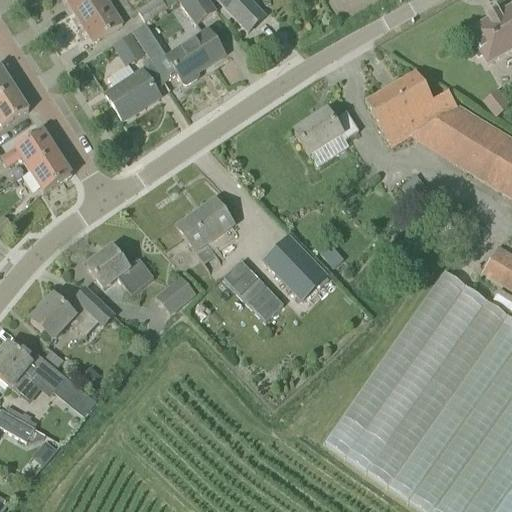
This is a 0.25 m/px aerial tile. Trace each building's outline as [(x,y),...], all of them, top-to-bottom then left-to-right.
[(62,0),(73,15),(95,0),(62,0)] [(103,0),(95,0),(73,15),(93,47),(122,28),(103,0)] [(204,0),(189,0),(178,8),(195,30),(215,15),(204,0)] [(249,5),(254,0),(212,0),(247,36),(264,20),(249,5)] [(136,15),(144,27),(166,13),(158,1),(136,15)] [(511,9),(497,18),(495,16),(486,21),(487,23),(468,34),(473,43),(468,45),(477,61),(482,58),(487,67),(511,52),(511,9)] [(207,34),(165,61),(183,89),(186,89),(197,82),(197,79),(196,77),(223,59),(207,34)] [(131,39),(112,51),(124,70),(143,57),(131,39)] [(0,101),(13,93),(0,71),(0,101)] [(141,75),(104,98),(122,125),(159,101),(141,75)] [(432,105),(415,77),(364,106),(390,151),(411,139),(457,113),(447,96),(432,105)] [(491,119),(507,110),(497,92),(481,102),(491,119)] [(13,93),(0,101),(0,133),(28,115),(13,93)] [(457,113),(411,139),(511,201),(511,145),(458,112),(457,113)] [(357,136),(345,117),(332,125),(326,116),(293,136),(308,160),(340,140),(343,145),(357,136)] [(21,161),(29,174),(55,158),(41,135),(1,161),(1,162),(7,170),(21,161)] [(70,180),(55,158),(29,174),(43,197),(70,180)] [(232,229),(214,204),(176,230),(194,256),(195,256),(203,268),(215,259),(207,247),(232,229)] [(0,221),(0,238),(10,229),(1,220),(0,221)] [(288,242),(264,266),(301,305),(326,281),(288,242)] [(511,298),(511,258),(496,249),(479,278),(511,298)] [(127,273),(111,252),(86,271),(103,293),(117,283),(130,301),(152,283),(138,264),(127,273)] [(511,511),(511,325),(463,290),(443,276),(323,447),(416,511),(511,511)] [(252,277),(223,304),(245,328),(274,300),(252,277)] [(194,298),(181,282),(162,297),(175,313),(194,298)] [(67,315),(52,300),(30,324),(51,345),(69,327),(84,341),(98,327),(102,331),(113,319),(85,293),(74,304),(76,306),(67,315)] [(65,384),(55,374),(37,359),(29,367),(7,349),(0,357),(0,384),(19,401),(34,384),(52,399),(65,384)] [(45,361),(57,372),(63,366),(50,355),(45,361)] [(0,433),(25,448),(34,433),(0,414),(0,433)]
